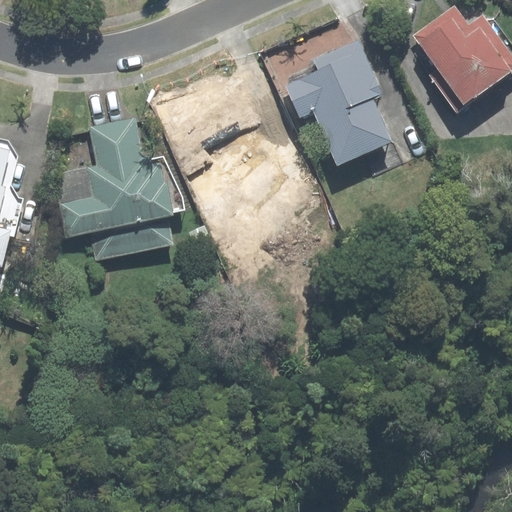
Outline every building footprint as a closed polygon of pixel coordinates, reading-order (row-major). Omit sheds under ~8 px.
[(415,46),(461,112),(511,76),(511,61),(481,18),(466,28),(452,8),(414,35),(420,43),(415,46)] [(314,114),(337,170),(389,148),(372,105),(381,101),(357,43),(311,62),(316,73),(285,86),(299,120),(314,114)] [(268,156),(230,116),(189,155),(257,227),(305,182),(274,149),(268,156)] [(88,265),(177,249),(161,159),(141,162),(134,123),(87,131),(94,170),(55,177),(66,238),(83,235),(88,265)] [(0,263),(8,235),(0,232),(0,209),(17,146),(0,141),(0,263)] [(202,225),(187,234),(201,258),(216,249),(202,225)]
